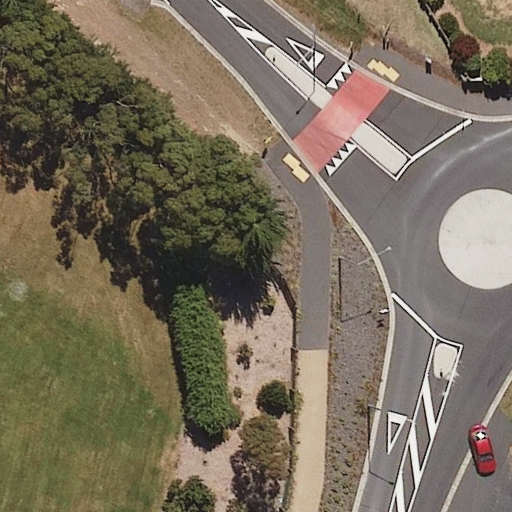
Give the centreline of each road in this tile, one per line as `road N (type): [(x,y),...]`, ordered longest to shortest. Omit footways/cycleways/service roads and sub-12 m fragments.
road 1 (residential): [(431,188),(213,0)]
road 2 (secondary): [(460,306),(393,511)]
road 3 (secondary): [(460,306),(438,293),(413,253),(418,207),(431,188)]
